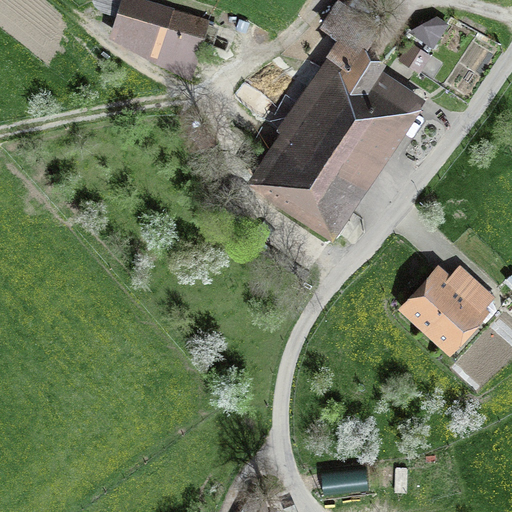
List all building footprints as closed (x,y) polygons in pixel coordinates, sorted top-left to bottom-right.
[(258,180),(337,232),(353,208),(350,206),(410,108),(369,81),(381,63),(362,51),(378,26),(343,3),(326,28),(346,41),(333,61),(336,63),(312,100),(276,155),(269,150),(254,173),(260,177),(258,180)] [(148,56),(191,77),(207,23),(173,14),(173,16),(160,12),(155,28),(156,29),(148,56)] [(433,49),(447,26),(437,18),(408,32),(433,49)] [(409,308),(449,344),(492,297),(475,282),(462,296),(439,275),(409,308)] [(326,494),(370,492),(370,473),(326,475),(326,494)]
